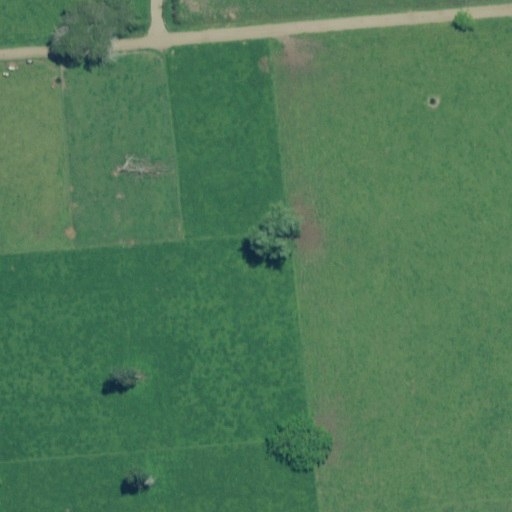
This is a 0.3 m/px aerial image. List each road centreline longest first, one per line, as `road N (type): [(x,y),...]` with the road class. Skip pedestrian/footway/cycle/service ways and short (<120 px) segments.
road 1 (track): [(511,0),(164,20)]
road 2 (track): [(164,20),(0,34)]
